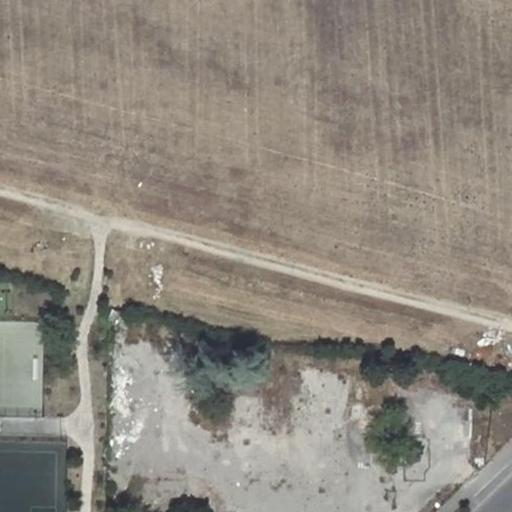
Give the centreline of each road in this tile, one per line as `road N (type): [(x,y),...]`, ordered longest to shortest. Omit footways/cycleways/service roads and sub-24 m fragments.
road 1 (track): [(0,193),(511,327)]
road 2 (track): [(85,511),(83,362),(105,220)]
